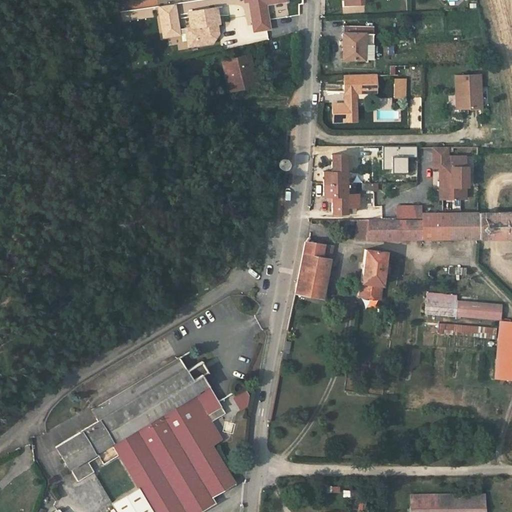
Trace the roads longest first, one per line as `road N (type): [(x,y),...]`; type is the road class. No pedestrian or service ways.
road 1 (residential): [(0,444),(63,386),(232,283),(264,233),(292,231)]
road 2 (unclassified): [(254,467),(511,471)]
road 3 (unclassified): [(292,231),(254,467)]
road 4 (unclassified): [(311,0),(292,231)]
road 5 (track): [(275,468),(322,402),(343,355),(351,300),(344,260)]
road 6 (track): [(511,307),(455,247),(344,243)]
